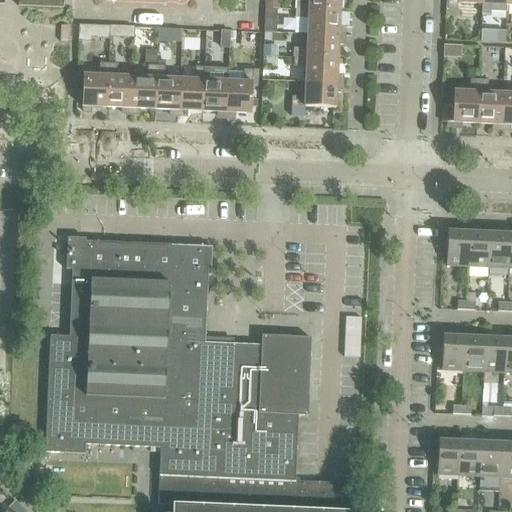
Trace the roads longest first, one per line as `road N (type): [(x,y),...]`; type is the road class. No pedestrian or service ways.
road 1 (residential): [(0,162),(406,182)]
road 2 (residential): [(392,511),(406,182)]
road 3 (residential): [(406,182),(415,0)]
